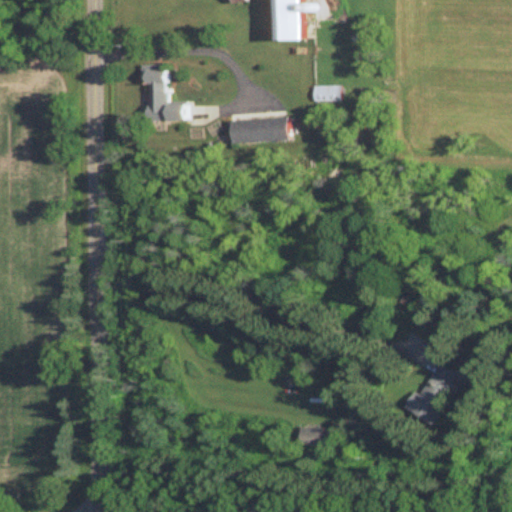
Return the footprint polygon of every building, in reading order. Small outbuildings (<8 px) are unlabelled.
[(276,0),(277,42),(305,41),(305,14),(319,13),(319,4),(303,5),(303,0),(276,0)] [(186,121),(186,105),(167,105),(167,67),(147,67),(147,121),(186,121)] [(316,87),(316,102),(343,102),(343,87),(316,87)] [(232,121),(233,144),(290,142),(289,119),(232,121)] [(453,286),(435,277),(422,302),(440,311),(453,286)] [(409,410),(433,425),(463,379),(439,364),(409,410)] [(332,447),(332,429),(302,429),(302,447),(332,447)]
